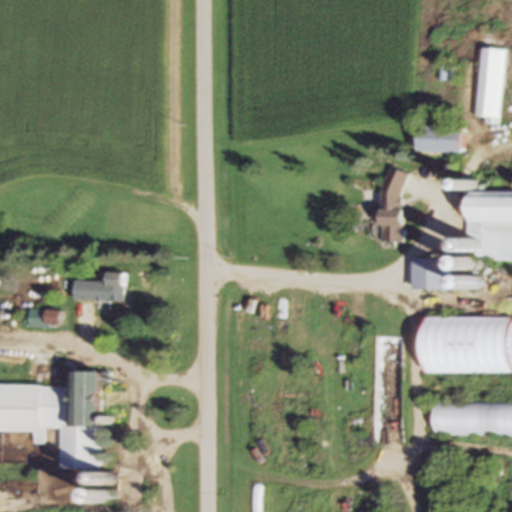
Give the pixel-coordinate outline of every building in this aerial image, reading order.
[(505,51),(481,49),(476,118),(500,120),(505,51)] [(440,82),(456,82),(456,68),(440,68),(440,82)] [(463,154),(463,127),(418,126),(418,154),(463,154)] [(403,244),(406,172),(384,171),(381,243),(403,244)] [(511,194),(468,194),(468,239),(455,239),(455,253),(479,253),(479,262),(511,261),(511,194)] [(413,291),(450,291),(450,260),(413,260),(413,291)] [(106,283),(75,282),(75,302),(123,303),(124,274),(106,274),(106,283)] [(29,330),(62,330),(62,311),(29,311),(29,330)] [(511,318),(424,319),(424,375),(511,374),(511,318)] [(98,471),(99,374),(70,374),(70,388),(0,387),(0,433),(35,434),(35,445),(44,445),(45,430),(60,430),(60,470),(98,471)] [(511,403),(434,403),(434,436),(511,435),(511,403)]
